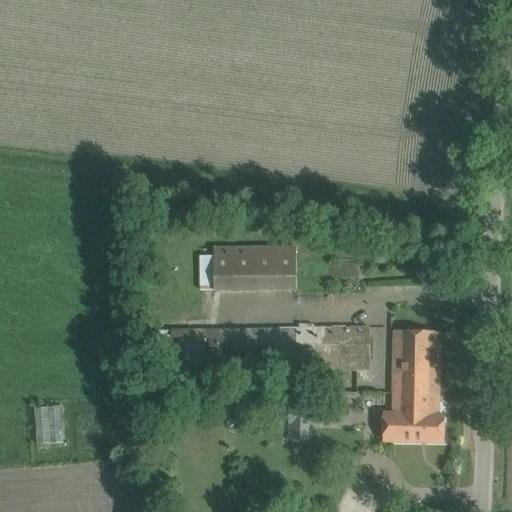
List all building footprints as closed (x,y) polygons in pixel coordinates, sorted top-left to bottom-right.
[(306,278),(297,278),(296,247),(213,247),(214,293),(306,294),(306,278)] [(171,337),(156,337),(157,387),(217,386),(217,372),(370,370),(369,328),(171,330),(171,337)] [(439,387),(438,387),(438,377),(440,377),(441,333),(395,332),(394,415),(385,415),(385,442),(444,443),(444,417),(440,417),(439,387)] [(289,403),(288,424),(336,425),(337,404),(289,403)] [(60,405),(33,406),(34,443),(61,442),(60,405)]
